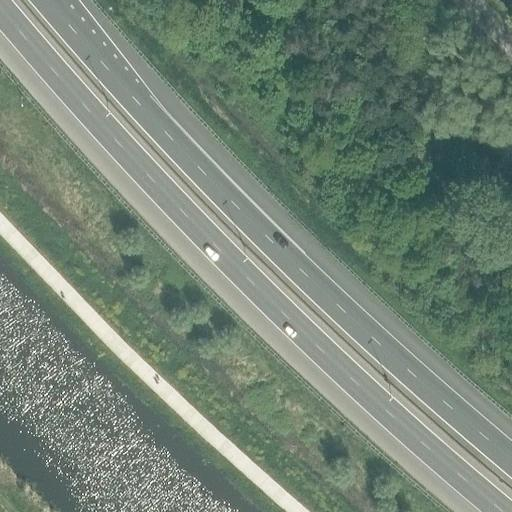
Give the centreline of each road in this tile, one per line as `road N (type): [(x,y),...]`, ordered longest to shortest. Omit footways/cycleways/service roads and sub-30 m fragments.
road 1 (motorway): [(0,9),(217,257),(497,511)]
road 2 (trunk): [(511,466),(240,217),(46,0)]
